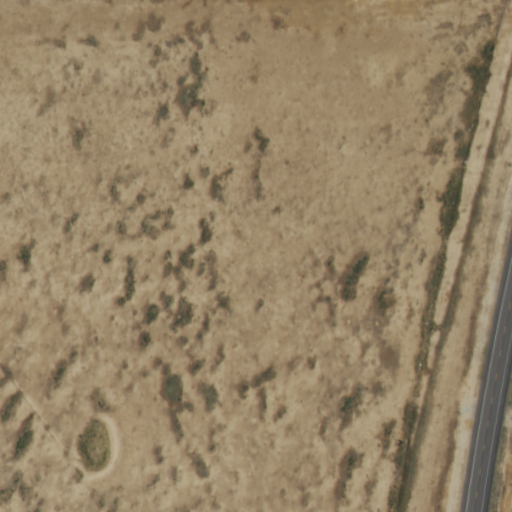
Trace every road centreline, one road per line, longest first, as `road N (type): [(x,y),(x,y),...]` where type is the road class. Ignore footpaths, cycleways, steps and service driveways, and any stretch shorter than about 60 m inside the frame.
road 1 (track): [(329,0),(0,12)]
road 2 (trunk): [(511,286),(471,511)]
